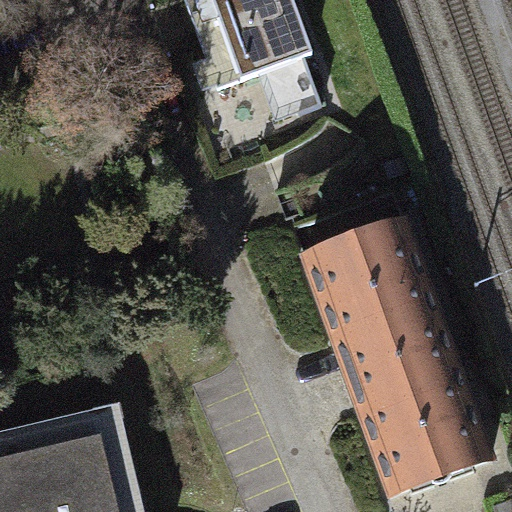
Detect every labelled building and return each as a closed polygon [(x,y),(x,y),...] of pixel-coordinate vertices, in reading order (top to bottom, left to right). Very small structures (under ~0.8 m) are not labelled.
[(201,0),(207,14),(249,0),(201,0)] [(249,0),(207,14),(235,85),(308,59),(284,0),(249,0)] [(292,256),(333,376),(445,337),(404,218),(292,256)] [(333,376),(378,509),(490,466),(445,337),(333,376)] [(138,511),(114,411),(0,438),(0,511),(138,511)]
